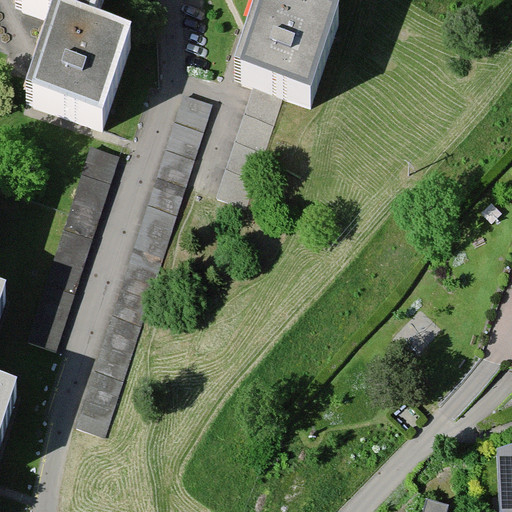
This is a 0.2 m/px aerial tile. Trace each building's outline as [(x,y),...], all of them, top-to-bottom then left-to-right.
[(11,0),(5,19),(46,33),(29,82),(19,112),(96,138),(127,47),(91,34),(102,0),(11,0)] [(308,0),(244,0),(260,5),(245,49),(232,88),(250,94),(283,104),(313,114),(341,29),(303,17),(308,0)] [(283,104),(250,94),(215,201),(248,212),(283,104)] [(213,107),(182,97),(74,431),(105,441),(213,107)] [(121,160),(91,150),(28,345),(58,355),(121,160)] [(0,452),(17,404),(0,397),(0,325),(5,309),(0,307),(0,452)] [(511,511),(511,450),(491,459),(492,511),(511,511)]
